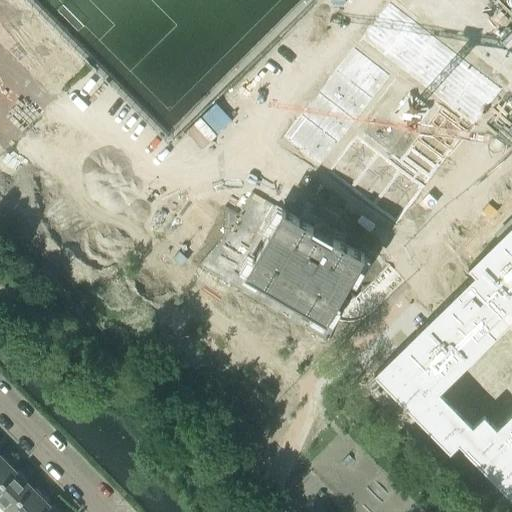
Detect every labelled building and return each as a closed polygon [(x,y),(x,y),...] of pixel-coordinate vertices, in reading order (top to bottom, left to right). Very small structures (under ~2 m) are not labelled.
[(389,1),(361,37),(473,125),(502,88),(389,1)] [(354,47),(284,137),(320,165),(390,75),(354,47)] [(430,122),(402,157),(430,179),(466,132),(447,117),(439,128),(430,122)] [(356,135),(328,171),(396,224),(424,188),(356,135)] [(244,204),(206,270),(318,335),(329,315),(339,298),(349,281),(364,255),(333,237),(340,225),(320,213),(313,225),(252,190),(244,204)] [(511,225),(469,268),(474,274),(375,374),(451,450),(458,442),(511,496),(511,225)] [(0,484),(15,469),(0,453),(0,484)] [(32,486),(15,469),(0,484),(0,504),(7,511),(32,486)] [(40,511),(49,503),(32,486),(7,511),(40,511)] [(57,511),(49,503),(40,511),(57,511)]
